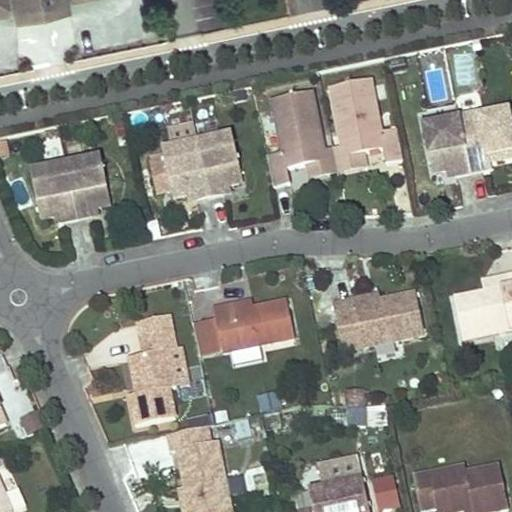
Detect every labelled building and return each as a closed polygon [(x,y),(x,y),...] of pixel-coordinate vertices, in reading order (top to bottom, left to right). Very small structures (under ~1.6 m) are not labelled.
[(0,0),(0,14),(15,12),(13,2),(23,6),(33,8),(48,5),(56,0),(65,0),(66,1),(72,0),(0,0)] [(15,12),(17,21),(68,11),(66,1),(65,0),(56,0),(48,5),(33,8),(23,6),(13,2),(15,12)] [(382,134),(371,82),(331,90),(343,149),(345,159),(366,155),(384,151),(387,167),(403,163),(397,131),(382,134)] [(248,101),(245,91),(232,93),(233,103),(248,101)] [(312,94),(272,103),(282,154),(267,157),(274,189),(290,186),(287,171),(305,167),(326,163),(324,152),(312,94)] [(511,156),(511,128),(507,106),(458,117),(459,119),(470,172),(484,169),(483,163),(490,161),(511,156)] [(127,135),(122,119),(113,122),(118,137),(127,135)] [(470,172),(459,119),(424,126),(434,173),(447,170),(454,169),(455,175),(470,172)] [(198,144),(194,126),(170,131),(174,149),(163,152),(164,156),(149,159),(157,197),(173,194),(174,199),(187,196),(194,194),(196,201),(210,197),(198,144)] [(244,182),(233,136),(198,144),(210,197),(225,194),(223,187),(230,186),(244,182)] [(6,142),(0,142),(0,160),(9,159),(6,142)] [(369,170),(366,155),(345,159),(343,149),(333,150),(339,176),(369,170)] [(326,163),(305,167),(308,182),(339,176),(333,150),(324,152),(326,163)] [(111,206),(101,159),(66,166),(78,220),(92,217),(91,210),(98,209),(111,206)] [(491,168),(490,161),(483,163),(484,169),(491,168)] [(78,220),(66,166),(32,174),(41,221),(55,218),(61,217),(63,224),(78,220)] [(232,192),(230,186),(223,187),(225,194),(232,192)] [(196,201),(194,194),(187,196),(189,202),(196,201)] [(99,215),(98,209),(91,210),(92,217),(99,215)] [(63,224),(61,217),(55,218),(56,225),(63,224)] [(164,233),(162,222),(152,224),(154,235),(164,233)] [(145,236),(143,226),(133,229),(134,238),(145,236)] [(511,332),(511,276),(505,278),(506,284),(486,288),(487,293),(455,300),(464,342),(511,332)] [(506,284),(505,278),(484,282),(486,288),(506,284)] [(425,337),(416,295),(380,302),(356,307),(355,302),(334,306),(340,335),(359,331),(364,350),(425,337)] [(380,302),(379,297),(355,302),(356,307),(380,302)] [(254,310),(234,314),(233,307),(214,311),(216,322),(223,355),(296,340),(288,303),(254,310)] [(254,310),(253,303),(233,307),(234,314),(254,310)] [(173,333),(170,319),(139,325),(141,340),(173,333)] [(223,355),(216,322),(193,326),(200,361),(223,355)] [(364,350),(359,331),(340,335),(344,355),(364,350)] [(182,388),(175,352),(176,352),(173,333),(141,340),(145,357),(129,360),(135,389),(140,388),(141,395),(137,396),(129,398),(136,428),(176,420),(170,390),(182,388)] [(89,346),(93,367),(129,359),(125,339),(89,346)] [(190,386),(182,351),(176,352),(175,352),(182,388),(190,386)] [(366,408),(365,393),(345,393),(346,408),(366,408)] [(282,410),(278,394),(259,398),(263,414),(282,410)] [(496,410),(493,396),(480,398),(483,413),(496,410)] [(46,428),(39,411),(21,418),(29,436),(46,428)] [(229,423),(227,412),(214,415),(217,425),(229,423)] [(365,429),(365,413),(351,413),(351,429),(365,429)] [(214,428),(212,416),(202,418),(204,430),(208,429),(214,428)] [(204,430),(202,418),(190,421),(193,432),(204,430)] [(225,481),(218,443),(211,445),(208,429),(204,430),(193,432),(169,437),(172,454),(178,452),(186,490),(190,511),(231,511),(229,497),(225,481)] [(323,481),(361,473),(357,454),(319,462),(323,481)] [(506,511),(510,511),(500,468),(467,475),(466,468),(414,479),(420,511),(430,511),(437,511),(469,511),(474,511),(473,511),(506,511)] [(308,484),(310,493),(363,481),(361,473),(323,481),(308,484)] [(393,477),(372,481),(378,511),(398,507),(393,477)] [(240,478),(225,481),(229,497),(243,494),(240,478)] [(369,511),(363,481),(310,493),(313,510),(304,511),(369,511)] [(190,511),(186,490),(180,491),(183,511),(190,511)] [(304,511),(313,510),(310,493),(295,496),(298,511),(304,511)] [(12,511),(7,500),(0,503),(3,511),(12,511)]
